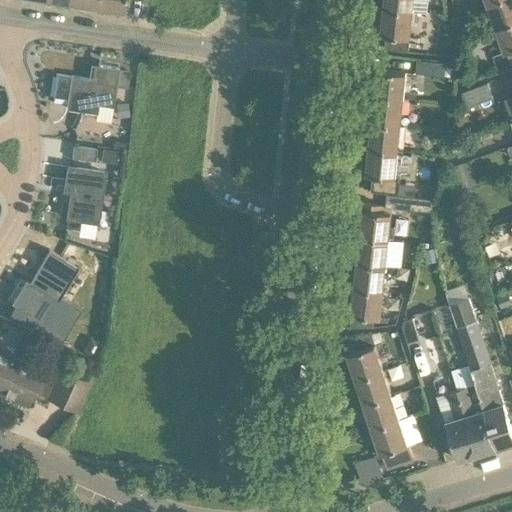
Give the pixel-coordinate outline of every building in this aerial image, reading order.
[(97,0),(96,7),(123,12),(124,0),(97,0)] [(413,0),(384,0),(384,9),(412,12),(413,0)] [(511,0),(497,0),(487,4),(496,28),(511,21),(511,0)] [(412,12),(384,9),(381,35),(386,36),(384,50),(408,52),(412,12)] [(511,21),(496,28),(505,52),(511,49),(511,21)] [(58,76),(54,96),(68,98),(66,109),(96,113),(98,105),(113,107),(119,69),(98,65),(96,80),(71,77),(71,78),(58,76)] [(377,70),(374,96),(403,100),(406,73),(377,70)] [(467,107),(493,97),(488,82),(467,90),(467,107)] [(403,100),(374,96),(372,122),(400,125),(403,100)] [(128,103),(116,104),(117,118),(129,117),(128,103)] [(400,125),(372,122),(369,148),(398,151),(400,125)] [(459,144),(462,152),(472,148),(468,141),(459,144)] [(97,148),(76,145),(74,157),(95,161),(97,148)] [(398,151),(369,148),(367,174),(373,175),(371,192),(388,194),(399,195),(401,175),(395,174),(398,151)] [(102,150),(100,162),(116,164),(118,152),(102,150)] [(68,167),(66,181),(76,182),(75,189),(72,189),(68,218),(97,223),(105,173),(68,167)] [(435,199),(399,195),(388,194),(387,206),(432,210),(435,199)] [(360,236),(389,240),(394,240),(395,227),(390,227),(392,213),(381,212),(381,205),(363,203),(360,236)] [(389,240),(360,236),(357,262),(386,265),(389,240)] [(427,264),(438,261),(435,249),(424,251),(427,264)] [(25,280),(11,303),(33,317),(39,306),(51,314),(79,268),(49,250),(29,283),(25,280)] [(386,265),(357,262),(355,288),(384,291),(386,265)] [(445,290),(449,305),(455,321),(475,384),(496,448),(511,442),(511,429),(469,298),(465,284),(445,290)] [(384,291),(355,288),(350,328),(373,328),(374,317),(381,317),(384,291)] [(501,309),(511,305),(511,300),(509,292),(497,297),(501,309)] [(408,342),(419,338),(412,318),(404,321),(403,326),(408,342)] [(348,354),(356,379),(383,370),(371,334),(350,341),(353,352),(348,354)] [(0,390),(27,403),(41,371),(0,352),(0,390)] [(63,367),(49,399),(76,411),(90,380),(63,367)] [(383,370),(356,379),(364,404),(392,395),(383,370)] [(496,448),(475,384),(467,387),(467,386),(457,390),(478,454),(496,448)] [(478,454),(457,390),(447,393),(449,401),(440,404),(458,460),(478,454)] [(392,395),(364,404),(372,428),(400,419),(392,395)] [(400,419),(372,428),(381,454),(383,453),(388,467),(413,459),(400,419)] [(366,482),(386,475),(379,453),(359,460),(366,482)]
